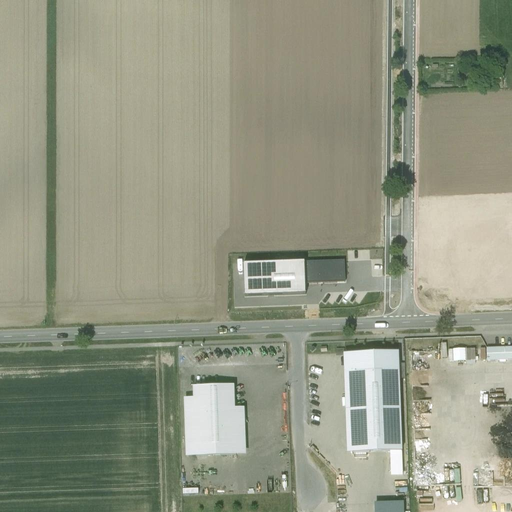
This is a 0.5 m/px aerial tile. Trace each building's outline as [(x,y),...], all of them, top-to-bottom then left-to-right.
[(244,265),(245,298),(306,295),(305,285),(345,283),(344,262),(244,265)] [(511,348),(487,349),(488,361),(511,360),(511,348)] [(474,350),(465,350),(466,366),(475,365),(474,350)] [(344,355),(348,455),(402,453),(398,353),(344,355)] [(184,400),(186,458),(246,456),(245,409),(235,409),(234,387),(194,388),(194,399),(184,400)]
